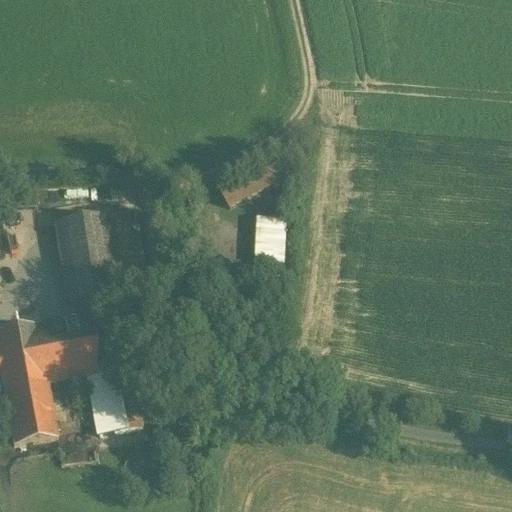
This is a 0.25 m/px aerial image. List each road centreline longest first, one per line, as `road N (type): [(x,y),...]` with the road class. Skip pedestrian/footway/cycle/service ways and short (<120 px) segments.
road 1 (unclassified): [(511,443),(315,414),(265,398),(183,325),(162,287),(152,200),(134,184),(86,170),(0,176)]
road 2 (track): [(295,0),(311,78),(295,119),(246,159),(152,200)]
